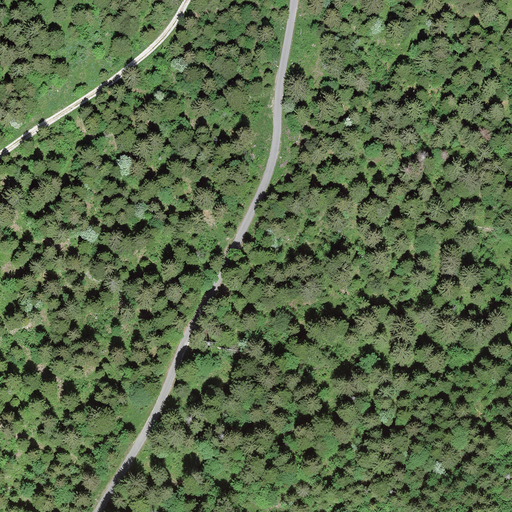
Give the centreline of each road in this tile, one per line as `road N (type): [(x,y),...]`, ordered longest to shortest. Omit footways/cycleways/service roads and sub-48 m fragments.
road 1 (unclassified): [(98,511),(159,405),(269,169),(294,0)]
road 2 (track): [(189,0),(144,57),(0,155)]
